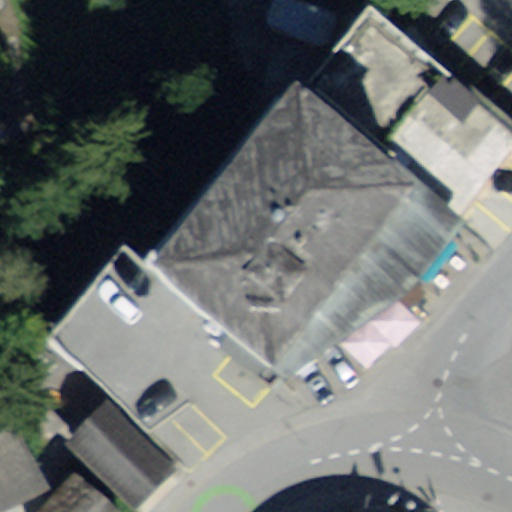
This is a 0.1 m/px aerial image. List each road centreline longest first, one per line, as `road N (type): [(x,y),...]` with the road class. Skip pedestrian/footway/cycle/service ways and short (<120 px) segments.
road 1 (tertiary): [(222,511),(296,473),(417,479)]
road 2 (residential): [(417,479),(442,397),(511,315)]
